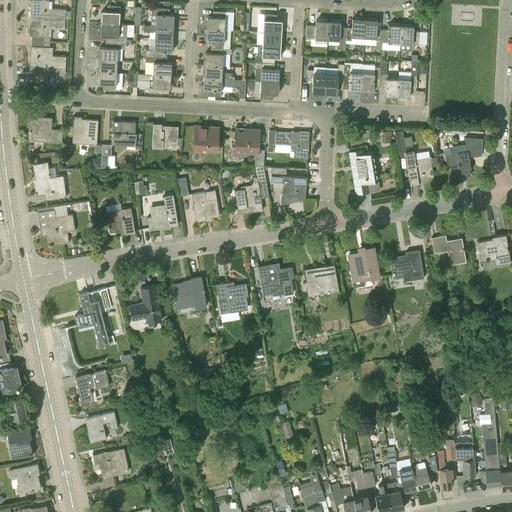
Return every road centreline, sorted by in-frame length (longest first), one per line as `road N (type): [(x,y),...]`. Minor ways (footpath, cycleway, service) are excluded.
road 1 (residential): [(23,279),(322,224)]
road 2 (tertiary): [(74,511),(23,279)]
road 3 (residential): [(80,0),(78,96),(186,107)]
road 4 (residential): [(322,224),(499,194)]
road 5 (tertiary): [(23,279),(0,106)]
